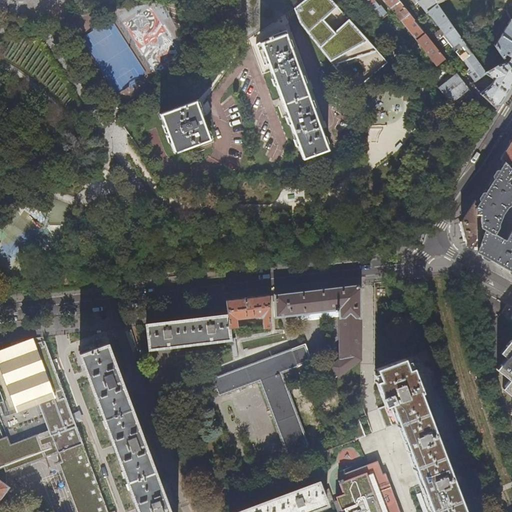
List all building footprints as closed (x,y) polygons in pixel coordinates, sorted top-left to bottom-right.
[(336,7),(330,0),(305,0),(302,2),(293,8),(298,23),(330,61),(375,51),(348,19),(333,32),(322,20),(336,7)] [(361,0),(379,20),(387,13),(380,4),(379,5),(376,2),(374,0),(385,0),(386,1),(386,2),(392,9),(396,13),(396,14),(399,18),(400,17),(402,20),(406,26),(407,26),(409,29),(409,30),(410,30),(417,39),(416,39),(419,42),(429,55),(437,65),(445,59),(400,1),(399,0),(361,0)] [(436,3),(433,0),(416,0),(426,12),(427,12),(437,5),(436,3)] [(437,5),(427,12),(434,20),(437,18),(440,23),(438,25),(441,28),(432,34),(437,40),(453,27),(437,5)] [(494,45),(506,63),(511,72),(511,22),(510,19),(494,45)] [(485,73),(453,27),(437,40),(441,46),(442,47),(448,43),(462,61),(463,61),(468,69),(465,72),(467,75),(468,74),(473,82),(484,73),(485,73)] [(260,43),(302,159),(328,149),(327,147),(327,148),(318,125),(321,124),(318,117),(316,118),(296,64),(299,63),(296,56),(293,57),(286,36),(286,35),(285,33),(260,43)] [(509,87),(511,82),(511,72),(506,63),(495,65),(485,73),(484,73),(493,81),(491,86),(479,94),(496,109),(509,87)] [(438,88),(451,103),(469,89),(466,85),(456,73),(438,88)] [(484,77),(473,84),(478,93),(489,87),(484,77)] [(161,113),(174,152),(210,140),(209,138),(204,124),(207,123),(205,115),(201,116),(196,102),(197,102),(196,100),(161,113),(161,114),(161,113)] [(511,139),(501,158),(503,160),(511,169),(511,139)] [(511,184),(511,182),(511,169),(503,160),(495,174),(480,198),(479,200),(475,200),(475,201),(476,217),(482,217),(482,228),(476,228),(477,253),(498,265),(511,272),(511,235),(509,241),(498,234),(500,226),(500,224),(504,216),(509,207),(511,205),(511,184)] [(476,228),(476,217),(475,201),(474,201),(461,221),(467,243),(468,248),(477,253),(476,228)] [(327,378),(332,379),(333,379),(360,358),(361,293),(361,287),(357,285),(303,291),(298,292),(274,294),(275,316),(339,308),(339,316),(339,357),(321,372),(327,378)] [(226,300),(228,315),(229,326),(238,325),(237,317),(260,315),(262,316),(262,326),(270,326),(269,295),(248,297),(226,300)] [(511,324),(511,307),(506,304),(501,312),(511,324)] [(229,326),(228,315),(222,315),(182,320),(146,324),(150,348),(170,346),(213,341),(230,339),(229,328),(229,326)] [(33,338),(35,343),(20,349),(0,355),(0,365),(14,408),(39,399),(63,390),(46,344),(44,345),(41,337),(33,338)] [(511,341),(509,340),(499,351),(505,357),(495,368),(507,379),(500,388),(511,397),(511,407),(510,410),(511,414),(511,341)] [(169,511),(122,382),(108,344),(81,353),(116,449),(138,511),(169,511)] [(261,382),(291,461),(313,453),(283,373),(299,367),(313,362),(307,345),(293,350),(213,380),(219,397),(261,382)] [(464,511),(421,392),(423,391),(414,367),(409,369),(405,358),(377,368),(381,379),(376,381),(385,405),(391,403),(392,408),(404,440),(403,441),(406,449),(407,448),(412,461),(415,469),(421,484),(419,485),(422,493),(423,492),(430,511),(464,511)] [(107,511),(75,423),(73,416),(63,390),(39,399),(48,423),(3,439),(0,439),(0,469),(3,468),(5,473),(58,454),(61,463),(58,464),(75,511),(107,511)] [(79,414),(73,416),(75,423),(81,421),(79,414)] [(358,439),(363,452),(374,448),(369,435),(366,436),(361,423),(359,424),(364,437),(358,439)] [(380,511),(373,492),(389,486),(385,472),(381,474),(376,461),(340,475),(341,479),(338,480),(347,507),(344,508),(345,511),(380,511)] [(236,511),(306,511),(326,505),(317,482),(251,507),(236,511)]
